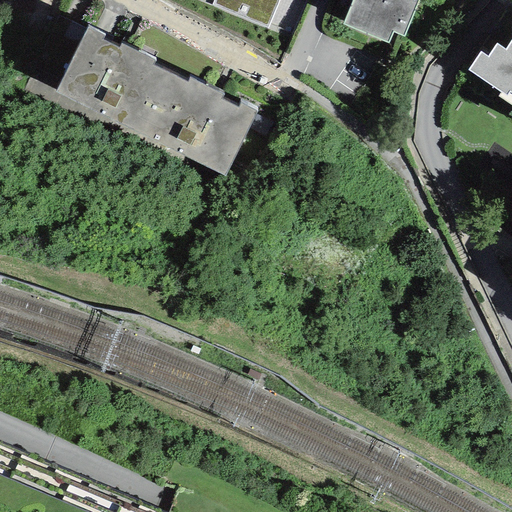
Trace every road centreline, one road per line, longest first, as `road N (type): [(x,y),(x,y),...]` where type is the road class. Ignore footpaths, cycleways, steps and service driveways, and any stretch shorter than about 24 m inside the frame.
road 1 (unclassified): [(283,82),(397,156),(511,390)]
road 2 (residential): [(283,82),(131,0)]
